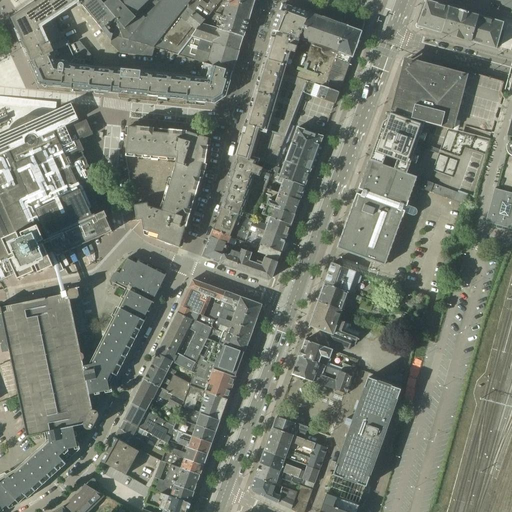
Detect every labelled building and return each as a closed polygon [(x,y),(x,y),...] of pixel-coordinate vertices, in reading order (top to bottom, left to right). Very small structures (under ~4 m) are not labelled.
[(75,0),(39,0),(12,19),(31,62),(69,46),(66,37),(65,38),(63,34),(61,35),(53,17),(66,9),(77,2),(75,0)] [(102,29),(116,18),(105,5),(104,5),(100,0),(75,0),(77,2),(78,1),(102,29)] [(111,44),(120,53),(152,57),(155,48),(128,40),(160,0),(109,0),(105,5),(116,18),(118,21),(113,36),(111,41),(111,42),(111,44)] [(187,6),(191,0),(160,0),(128,40),(155,48),(178,55),(192,37),(202,24),(205,20),(187,6)] [(206,0),(204,3),(200,0),(191,0),(187,6),(205,20),(208,17),(219,3),(221,0),(206,0)] [(252,8),(237,3),(229,0),(228,0),(226,7),(224,15),(248,22),(252,8)] [(252,8),(254,0),(238,0),(237,3),(252,8)] [(442,33),(449,8),(427,1),(426,1),(418,26),(418,27),(442,33)] [(273,31),(273,33),(290,37),(290,38),(292,38),(300,40),(308,14),(282,5),(272,31),(273,31)] [(461,9),(461,11),(449,8),(442,33),(457,38),(465,10),(461,9)] [(478,16),(467,13),(467,11),(465,10),(457,38),(471,42),(478,16)] [(208,17),(205,20),(202,24),(243,37),(248,22),(224,15),(217,13),(217,14),(216,13),(214,13),(213,18),(208,17)] [(339,46),(346,27),(309,14),(308,14),(300,40),(295,54),(293,60),(290,67),(287,74),(324,87),(325,85),(338,52),(340,46),(339,46)] [(503,23),(502,23),(478,16),(471,42),(495,49),(501,29),(503,23)] [(102,29),(111,41),(113,36),(118,21),(116,18),(102,29)] [(192,37),(239,51),(243,37),(202,24),(192,37)] [(357,42),(361,33),(346,27),(339,46),(340,46),(338,52),(352,57),(355,48),(356,48),(358,42),(357,42)] [(291,43),(292,38),(290,38),(290,37),(273,33),(269,47),(277,49),(277,48),(286,51),(289,43),(291,43)] [(178,55),(204,63),(204,62),(233,71),(239,51),(192,37),(178,55)] [(295,54),(300,40),(292,38),(291,43),(289,43),(286,51),(277,48),(277,49),(269,47),(265,59),(264,59),(264,60),(281,65),(286,66),(288,58),(293,60),(295,54)] [(69,46),(31,62),(41,86),(115,93),(216,104),(216,101),(218,101),(225,97),(233,71),(204,62),(204,63),(200,78),(84,66),(85,61),(91,61),(91,56),(80,41),(69,46)] [(340,90),(352,57),(338,52),(325,85),(340,90)] [(409,54),(388,112),(418,120),(431,73),(438,75),(435,86),(474,96),(464,131),(464,132),(489,138),(504,82),(409,54)] [(287,66),(286,66),(281,65),(264,60),(255,91),(245,125),(267,131),(287,66)] [(287,74),(290,67),(287,66),(267,131),(290,138),(295,126),(290,124),(303,92),(335,104),(339,92),(324,87),(287,74)] [(0,117),(25,106),(56,109),(56,103),(56,102),(0,96),(0,117)] [(392,115),(386,130),(381,128),(370,158),(372,159),(371,161),(382,165),(386,155),(398,159),(394,169),(405,173),(406,171),(407,172),(410,163),(425,123),(425,122),(392,113),(391,114),(389,113),(389,114),(392,115)] [(0,282),(16,275),(19,280),(22,279),(22,278),(32,273),(32,274),(38,271),(39,274),(42,272),(51,267),(51,268),(54,267),(51,260),(112,232),(106,218),(107,218),(105,212),(102,213),(90,186),(96,183),(82,152),(84,151),(82,146),(89,143),(89,142),(88,141),(87,139),(86,138),(93,135),(86,120),(69,128),(68,124),(54,131),(52,128),(50,126),(48,124),(46,122),(44,120),(41,119),(38,118),(36,117),(33,117),(30,117),(27,117),(24,118),(21,119),(19,120),(16,122),(14,124),(12,126),(10,128),(9,131),(8,134),(7,136),(7,139),(7,142),(7,145),(0,148),(0,282)] [(511,121),(508,136),(511,136),(511,193),(494,188),(485,222),(497,225),(496,228),(511,232),(511,121)] [(266,134),(267,131),(245,125),(236,155),(259,162),(259,159),(251,156),(258,131),(266,134)] [(126,157),(137,221),(142,220),(144,235),(180,248),(186,228),(205,165),(208,146),(209,138),(189,132),(187,132),(136,127),(128,127),(126,157)] [(323,137),(298,128),(297,127),(297,129),(285,162),(280,177),(305,186),(310,171),(311,171),(311,170),(311,169),(322,138),(323,137)] [(489,142),(490,139),(448,128),(448,129),(429,182),(457,192),(458,191),(467,194),(473,196),(489,142)] [(267,131),(266,134),(258,131),(251,156),(259,159),(259,162),(274,166),(277,159),(281,161),(290,138),(267,131)] [(235,161),(222,209),(253,221),(256,213),(260,203),(267,188),(270,180),(269,180),(271,175),(271,174),(274,166),(259,162),(236,155),(236,156),(237,156),(235,161)] [(457,192),(429,182),(407,174),(407,172),(406,171),(405,173),(394,169),(382,165),(371,161),(372,159),(370,158),(370,160),(369,160),(358,189),(362,191),(361,195),(357,194),(353,204),(357,205),(401,221),(404,213),(412,216),(415,208),(406,205),(413,186),(464,204),(467,194),(458,191),(457,192)] [(277,176),(280,168),(274,166),(271,174),(271,175),(277,177),(277,176)] [(305,186),(280,177),(277,176),(277,177),(275,181),(282,184),(279,193),(299,201),(305,186)] [(279,193),(267,188),(260,203),(294,215),(299,201),(279,193)] [(291,225),(294,215),(260,203),(256,213),(268,216),(291,225)] [(357,205),(353,204),(337,249),(375,263),(375,262),(384,265),(401,221),(357,205)] [(222,209),(213,229),(231,236),(245,242),(246,240),(251,226),(253,221),(222,209)] [(286,239),(291,225),(268,216),(264,225),(253,221),(251,226),(286,239)] [(246,240),(252,242),(281,252),(286,239),(251,226),(246,240)] [(213,229),(210,236),(228,243),(231,236),(213,229)] [(202,257),(220,263),(223,254),(229,257),(230,254),(231,254),(234,246),(228,243),(210,236),(202,257)] [(242,249),(245,242),(231,236),(228,243),(234,246),(242,249)] [(259,250),(257,255),(277,262),(281,252),(252,242),(250,247),(259,250)] [(242,249),(240,254),(236,269),(268,280),(271,279),(277,262),(257,255),(254,263),(249,261),(252,253),(242,249)] [(234,255),(231,254),(230,254),(229,257),(223,254),(220,263),(236,269),(240,254),(235,252),(234,255)] [(139,260),(137,264),(128,259),(129,258),(128,257),(120,274),(118,272),(114,274),(110,281),(111,285),(114,287),(117,282),(126,286),(127,284),(155,298),(167,274),(166,274),(165,275),(157,271),(158,269),(157,269),(156,271),(148,267),(149,265),(148,264),(147,266),(139,262),(139,260)] [(332,264),(325,284),(355,294),(356,291),(350,289),(349,289),(351,283),(355,285),(359,283),(361,276),(359,274),(360,274),(355,272),(332,263),(332,264)] [(212,297),(222,301),(225,292),(192,280),(189,288),(181,306),(203,316),(212,297)] [(355,295),(355,294),(325,284),(318,302),(342,310),(346,297),(357,300),(359,296),(355,295)] [(0,341),(2,353),(10,351),(27,436),(45,433),(73,427),(84,425),(84,426),(84,427),(85,429),(87,430),(88,430),(90,430),(91,429),(92,429),(93,427),(98,418),(99,417),(99,416),(99,415),(98,414),(98,413),(97,412),(96,411),(95,411),(93,410),(89,395),(84,366),(83,361),(84,358),(84,354),(81,353),(77,335),(79,334),(79,333),(86,332),(79,297),(79,296),(78,289),(80,288),(69,290),(68,292),(66,293),(66,294),(1,308),(0,307),(0,341)] [(150,312),(148,311),(152,303),(154,304),(154,303),(129,290),(128,291),(130,291),(126,300),(124,299),(124,300),(125,301),(121,309),(119,308),(119,309),(121,310),(116,318),(115,317),(114,318),(116,319),(112,327),(110,326),(110,327),(111,328),(107,336),(105,335),(105,336),(107,337),(103,345),(101,344),(100,345),(102,346),(98,354),(96,353),(96,354),(98,355),(93,363),(92,363),(91,363),(93,364),(92,366),(90,365),(84,366),(89,395),(99,393),(99,395),(100,394),(100,393),(110,391),(109,387),(115,376),(117,376),(116,375),(120,367),(121,367),(122,367),(120,366),(124,357),(126,358),(127,357),(125,357),(129,348),(131,349),(131,348),(129,348),(134,339),(135,340),(136,339),(134,338),(138,330),(140,331),(140,330),(139,329),(143,321),(145,322),(145,321),(143,320),(148,312),(149,313),(150,312)] [(216,317),(219,318),(223,308),(223,309),(225,303),(231,305),(232,302),(239,305),(241,298),(225,292),(222,301),(220,305),(216,317)] [(257,319),(261,305),(241,298),(239,305),(232,302),(231,305),(225,303),(223,309),(233,312),(234,311),(257,319)] [(214,302),(209,317),(215,319),(216,317),(220,305),(214,302)] [(338,320),(342,310),(318,302),(310,326),(332,334),(329,343),(349,350),(351,343),(356,344),(360,333),(348,329),(349,325),(338,320)] [(214,321),(203,316),(181,306),(178,313),(211,328),(212,327),(214,321)] [(234,311),(233,312),(227,310),(225,315),(233,318),(232,322),(253,330),(257,319),(234,311)] [(207,339),(211,328),(178,313),(157,354),(173,362),(195,373),(207,339)] [(232,322),(219,318),(216,317),(215,319),(214,321),(212,327),(248,341),(253,330),(232,322)] [(248,341),(212,327),(211,328),(207,339),(223,345),(244,353),(248,341)] [(195,373),(191,384),(190,385),(205,391),(213,369),(235,377),(244,353),(223,345),(207,339),(195,373)] [(327,366),(329,361),(330,361),(331,359),(330,358),(332,350),(305,340),(301,350),(299,355),(326,366),(327,366)] [(170,367),(173,362),(157,354),(152,364),(167,372),(174,375),(176,370),(170,367)] [(347,394),(353,377),(341,372),(327,366),(326,366),(299,355),(295,368),(294,368),(292,374),(292,375),(313,382),(318,384),(347,394)] [(166,375),(167,372),(152,364),(144,380),(159,388),(160,387),(162,382),(168,385),(166,390),(165,391),(184,401),(185,399),(186,395),(190,385),(191,384),(174,375),(171,381),(165,378),(166,375)] [(341,372),(353,377),(356,369),(356,368),(344,364),(342,368),(341,372)] [(227,399),(235,377),(213,369),(205,391),(227,399)] [(333,475),(366,487),(378,451),(386,431),(401,390),(368,378),(353,420),(347,418),(345,424),(350,426),(345,440),(333,475)] [(160,387),(159,388),(144,380),(132,403),(147,411),(150,405),(153,399),(156,394),(158,395),(168,401),(164,407),(170,410),(172,406),(180,411),(182,406),(184,401),(165,391),(166,390),(160,387)] [(227,399),(205,391),(190,385),(186,395),(185,399),(184,401),(182,406),(185,408),(193,411),(197,401),(204,403),(201,413),(220,420),(227,399)] [(168,423),(147,411),(132,403),(124,420),(148,432),(168,443),(169,440),(170,440),(173,429),(174,426),(168,423)] [(216,431),(220,420),(201,413),(200,413),(193,411),(185,408),(182,417),(184,418),(183,419),(185,420),(216,431)] [(177,421),(170,417),(168,423),(174,426),(177,421)] [(296,424),(277,417),(273,428),(296,437),(298,432),(305,435),(307,428),(296,424)] [(181,419),(177,430),(211,443),(216,431),(185,420),(181,419)] [(147,435),(148,432),(124,420),(119,428),(127,432),(142,440),(146,442),(148,437),(147,435)] [(77,437),(77,436),(75,436),(73,427),(45,433),(47,445),(41,451),(39,450),(13,473),(9,477),(7,475),(0,481),(0,511),(3,511),(19,504),(28,499),(28,498),(27,497),(31,493),(34,491),(35,492),(36,491),(35,490),(42,484),(43,485),(44,485),(42,483),(49,477),(51,478),(50,476),(57,470),(58,471),(59,471),(57,469),(64,463),(66,465),(66,464),(65,463),(78,451),(75,437),(77,437)] [(119,428),(114,438),(138,451),(138,452),(139,452),(140,450),(137,449),(142,440),(127,432),(119,428)] [(296,437),(273,428),(269,439),(323,459),(328,448),(296,437)] [(211,443),(177,430),(173,429),(170,440),(188,447),(207,454),(211,443)] [(126,475),(139,452),(138,452),(138,451),(114,438),(101,461),(126,475)] [(319,471),(323,459),(269,439),(265,451),(286,458),(307,466),(319,471)] [(186,453),(167,446),(165,452),(168,453),(203,465),(207,454),(188,447),(186,453)] [(284,463),(286,458),(265,451),(260,464),(315,484),(319,471),(307,466),(305,471),(284,463)] [(168,453),(165,462),(166,463),(171,464),(200,475),(203,465),(168,453)] [(156,467),(151,476),(146,486),(151,488),(155,478),(161,461),(159,459),(159,460),(155,467),(156,467)] [(166,463),(165,462),(161,461),(155,478),(159,479),(160,480),(166,463)] [(200,475),(171,464),(165,481),(194,492),(200,475)] [(278,477),(300,486),(300,485),(313,489),(315,484),(260,464),(255,477),(276,485),(278,477)] [(366,487),(333,475),(327,492),(326,494),(319,511),(356,511),(359,506),(360,504),(359,504),(366,487)] [(97,492),(95,480),(91,477),(86,485),(97,492)] [(253,492),(290,509),(297,492),(289,489),(283,487),(276,485),(255,477),(251,488),(253,492)] [(159,479),(155,492),(161,494),(161,493),(189,504),(194,492),(165,481),(160,480),(159,479)] [(79,493),(79,494),(75,497),(75,496),(70,501),(71,503),(67,507),(67,508),(68,508),(71,511),(87,511),(89,511),(94,506),(95,505),(104,496),(97,492),(86,485),(83,489),(80,493),(79,493)] [(300,486),(297,492),(290,509),(296,511),(304,511),(313,489),(300,485),(300,486)] [(161,493),(161,494),(159,499),(162,500),(159,509),(164,510),(169,511),(186,511),(189,504),(161,493)]
